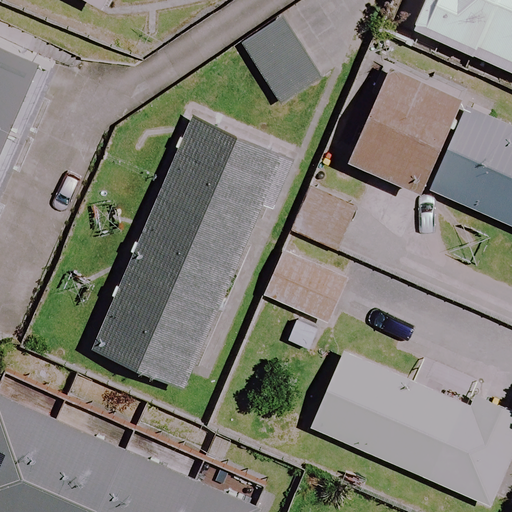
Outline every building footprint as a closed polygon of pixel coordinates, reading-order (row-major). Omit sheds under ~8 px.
[(511,0),(425,0),(413,31),(511,71),(511,0)] [(322,79),(283,19),(241,46),(281,106),(322,79)] [(0,197),(60,55),(0,29),(0,197)] [(511,123),(383,69),(346,156),(511,226),(511,123)] [(286,156),(192,115),(132,251),(142,255),(99,351),(184,388),(286,156)] [(355,207),(312,188),(293,232),(336,251),(355,207)] [(349,279),(284,252),(266,297),(330,324),(349,279)] [(478,399),(348,343),(315,419),(495,496),(511,457),(511,395),(485,384),(478,399)] [(258,511),(273,479),(1,362),(0,364),(0,511),(258,511)]
